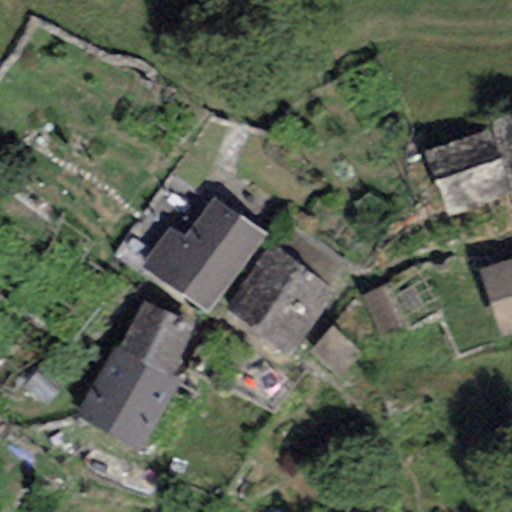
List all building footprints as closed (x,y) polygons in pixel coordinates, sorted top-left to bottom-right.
[(490,127),(427,146),(447,215),(511,195),(511,111),(488,119),(490,127)] [(167,222),(140,261),(210,308),(264,228),(213,193),(185,234),(167,222)] [(334,288),(270,241),(224,303),(288,350),(334,288)] [(511,256),(480,265),(498,334),(511,329),(511,256)] [(195,325),(140,297),(77,417),(145,453),(184,379),(171,372),(195,325)]
